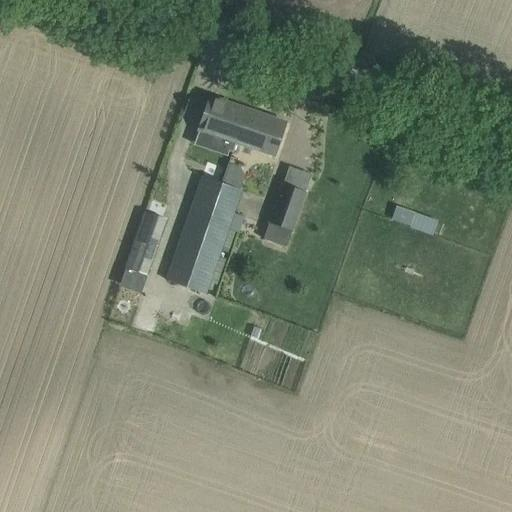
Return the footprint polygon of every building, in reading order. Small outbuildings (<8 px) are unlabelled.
[(199,130),(236,142),(247,110),(210,97),(199,130)] [(247,110),(236,142),(273,155),(284,122),(247,110)] [(229,162),(210,155),(166,281),(206,294),(242,190),(239,189),(244,175),(240,167),(228,163),(229,162)] [(262,241),(285,249),(305,192),(282,184),(262,241)] [(144,212),(125,269),(146,276),(166,220),(144,212)]
